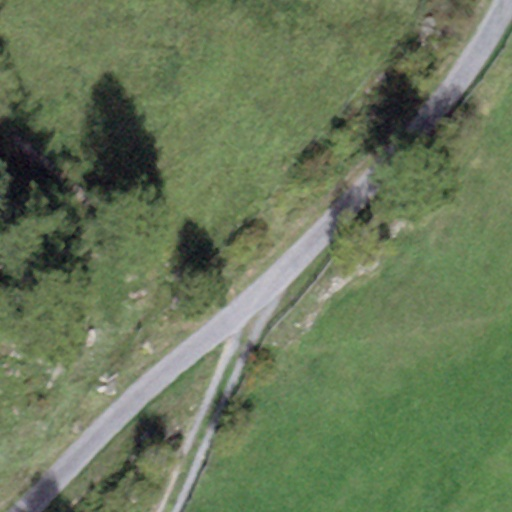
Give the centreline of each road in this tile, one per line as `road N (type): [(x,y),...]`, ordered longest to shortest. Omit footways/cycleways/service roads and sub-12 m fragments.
road 1 (track): [(500,0),(477,47),(355,204),(21,511)]
road 2 (track): [(277,273),(167,511)]
